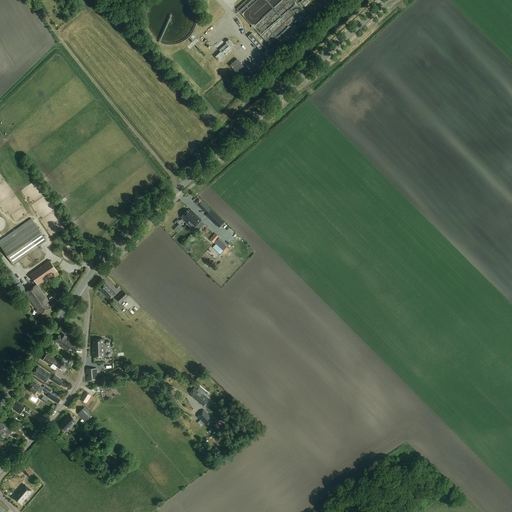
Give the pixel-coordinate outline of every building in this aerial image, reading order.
[(252,33),(248,37),(264,54),(268,51),(252,33)] [(220,52),(215,56),(220,61),(229,53),(228,51),(234,46),(229,39),(226,42),(227,43),(219,50),(220,52)] [(241,77),(248,71),(237,59),(230,65),(241,77)] [(203,210),(206,207),(198,199),(195,203),(203,210)] [(206,207),(203,210),(211,218),(214,215),(206,207)] [(182,219),(187,224),(188,223),(191,220),(192,220),(193,219),(194,220),(198,216),(191,209),(190,210),(188,209),(182,217),(183,218),(182,219)] [(202,219),(198,216),(194,220),(193,219),(192,220),(191,220),(188,223),(187,224),(193,229),(202,219)] [(32,218),(0,240),(0,245),(13,264),(47,240),(32,218)] [(215,233),(210,239),(214,243),(219,237),(215,233)] [(37,284),(38,285),(53,274),(57,271),(57,270),(49,260),(30,273),(30,274),(37,284)] [(24,292),(27,291),(21,282),(13,287),(19,296),(24,292)] [(116,294),(105,283),(100,288),(101,290),(100,291),(109,301),(116,294)] [(47,302),(49,301),(38,285),(37,284),(31,288),(27,291),(24,292),(36,309),(35,310),(38,313),(41,311),(42,313),(46,310),(51,307),(47,302)] [(116,298),(121,303),(128,296),(123,291),(116,298)] [(67,336),(62,333),(60,336),(59,335),(55,341),(62,346),(61,347),(68,351),(70,349),(75,352),(78,347),(73,344),(73,343),(65,338),(67,336)] [(93,344),(92,344),(92,357),(105,357),(105,344),(104,344),(103,339),(93,339),(93,344)] [(52,364),(56,366),(62,370),(66,364),(61,361),(60,362),(55,359),(47,354),(43,360),(51,366),(52,364)] [(51,375),(38,366),(34,373),(36,374),(35,375),(38,377),(39,376),(41,378),(40,379),(45,382),(51,375)] [(87,381),(97,381),(97,376),(96,368),(86,369),(87,374),(88,374),(89,377),(87,377),(87,381)] [(57,376),(53,382),(60,386),(63,381),(57,376)] [(42,390),(48,394),(47,396),(58,404),(60,400),(50,393),(52,391),(44,386),(43,388),(40,386),(36,383),(36,384),(32,381),(30,386),(31,387),(29,391),(34,394),(36,391),(37,391),(40,393),(42,390)] [(195,399),(200,404),(203,406),(209,399),(206,397),(195,388),(192,391),(190,393),(192,395),(191,396),(192,397),(194,398),(194,397),(196,399),(195,399)] [(93,397),(91,396),(86,392),(81,400),(86,403),(88,404),(93,397)] [(25,408),(15,401),(11,407),(13,408),(12,409),(20,414),(25,408)] [(92,416),(84,407),(78,413),(85,421),(92,416)] [(199,416),(197,417),(200,420),(204,424),(206,426),(207,425),(208,423),(212,419),(213,419),(211,417),(205,410),(204,411),(199,416)] [(59,425),(66,432),(77,422),(70,414),(59,425)] [(8,428),(0,423),(0,432),(1,433),(0,434),(7,438),(13,430),(8,427),(8,428)] [(26,464),(21,467),(25,473),(27,471),(30,475),(33,473),(30,469),(26,464)] [(16,496),(14,498),(15,499),(21,504),(27,497),(32,492),(24,485),(16,494),(17,495),(16,496)]
